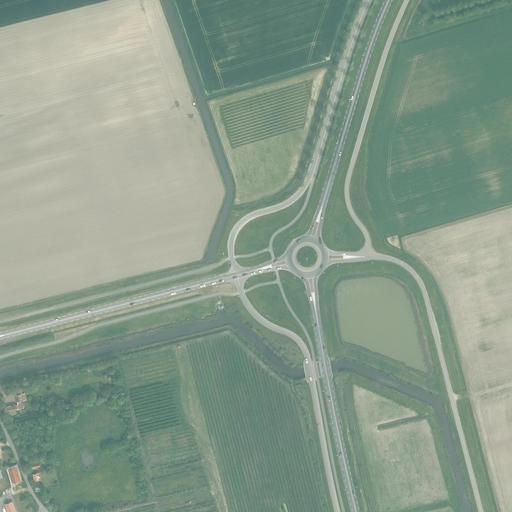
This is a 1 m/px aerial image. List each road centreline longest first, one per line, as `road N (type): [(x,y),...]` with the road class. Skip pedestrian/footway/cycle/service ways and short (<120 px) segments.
road 1 (unclassified): [(365,0),(308,178),(290,202),(239,224),(235,275)]
road 2 (unclassified): [(368,256),(397,261),(424,289),(480,511)]
road 3 (unclassified): [(235,275),(251,312),(291,334),(305,352),(337,511)]
road 4 (unclassified): [(406,0),(346,186),(368,256)]
road 5 (secondary): [(26,329),(235,275)]
road 6 (primary): [(388,0),(324,198)]
road 7 (primary): [(316,320),(355,511)]
